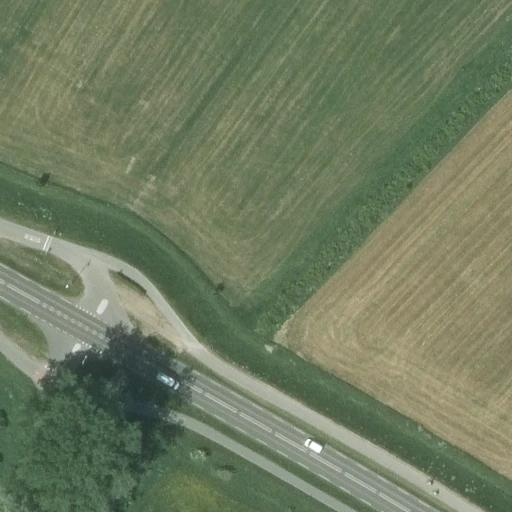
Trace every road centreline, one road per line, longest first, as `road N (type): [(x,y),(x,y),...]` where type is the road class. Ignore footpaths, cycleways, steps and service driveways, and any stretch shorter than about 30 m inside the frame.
road 1 (primary): [(404,511),(86,329)]
road 2 (unclassified): [(86,329),(100,300),(96,271),(85,259),(0,229)]
road 3 (unclassified): [(4,511),(58,386)]
